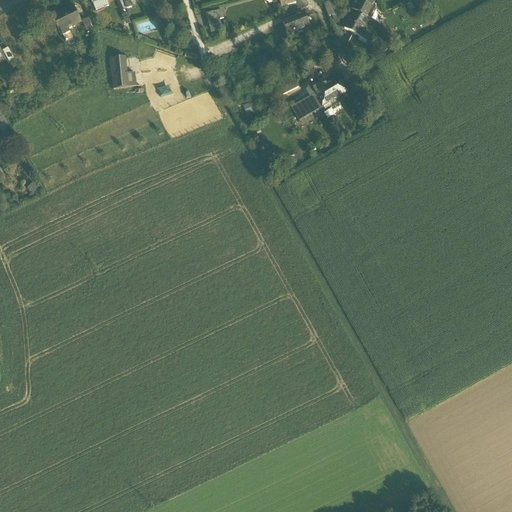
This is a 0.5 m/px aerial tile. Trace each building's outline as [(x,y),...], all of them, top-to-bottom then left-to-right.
[(126,10),(121,0),(117,0),(116,1),(121,12),(126,10)] [(123,0),(126,10),(132,8),(130,0),(129,0),(123,0)] [(279,0),(282,9),(296,4),(295,0),(279,0)] [(351,11),(354,13),(366,19),(374,5),(371,0),(356,0),(357,1),(355,6),(354,5),(351,11)] [(339,13),(335,1),(323,5),(328,18),(338,14),(339,13)] [(53,18),(60,33),(61,33),(68,29),(80,23),(73,9),(53,18)] [(206,15),(209,24),(220,21),(223,20),(221,11),(206,15)] [(344,30),(360,39),(369,21),(366,19),(354,13),(344,30)] [(131,23),(126,14),(122,16),(126,25),(131,23)] [(292,19),(297,32),(302,30),(306,40),(314,37),(306,14),(292,19)] [(338,14),(330,18),(336,28),(343,25),(338,14)] [(301,43),(297,32),(292,19),(282,23),(286,32),(289,39),(292,47),(301,43)] [(82,23),(89,37),(95,34),(92,27),(89,20),(82,23)] [(223,30),(220,21),(209,24),(212,33),(223,30)] [(373,23),(369,21),(360,39),(367,43),(377,25),(373,23)] [(62,35),(65,43),(73,39),(68,29),(61,33),(60,33),(58,34),(59,37),(62,35)] [(3,52),(9,63),(14,60),(8,49),(3,52)] [(284,52),(288,65),(295,62),(291,50),(284,52)] [(198,57),(186,53),(185,58),(196,62),(198,57)] [(110,60),(113,91),(127,89),(126,75),(125,68),(126,68),(125,59),(118,59),(110,60)] [(136,88),(135,74),(126,75),(127,89),(134,88),(136,88)] [(279,87),(284,97),(300,89),(295,79),(279,87)] [(315,83),(319,92),(327,87),(322,79),(315,83)] [(340,79),(327,87),(319,92),(324,101),(319,103),(322,109),(323,108),(349,93),(340,79)] [(324,109),(323,108),(322,109),(319,103),(324,101),(319,92),(315,83),(311,86),(307,92),(311,99),(292,110),(300,123),(324,109)] [(253,114),(250,104),(243,107),(246,117),(253,114)] [(9,128),(3,117),(0,119),(0,127),(3,132),(9,128)] [(38,189),(33,184),(27,190),(32,195),(38,189)]
